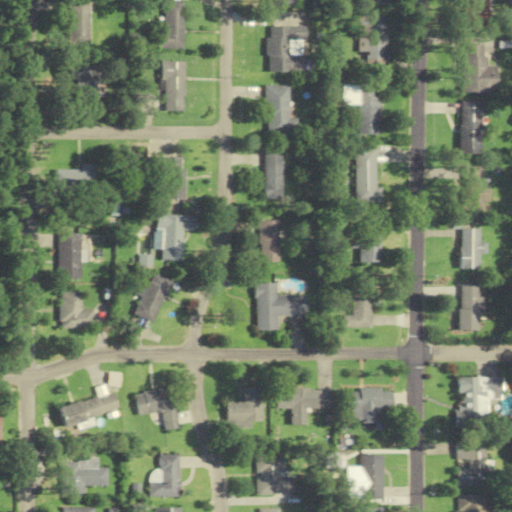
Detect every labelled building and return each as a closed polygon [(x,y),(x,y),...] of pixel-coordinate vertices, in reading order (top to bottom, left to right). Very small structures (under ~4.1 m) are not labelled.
[(67,0),(68,45),(88,45),(88,0),(67,0)] [(266,0),(266,8),(291,8),(291,0),(266,0)] [(463,0),(463,25),(487,25),(486,0),(463,0)] [(163,32),(156,32),(156,49),(183,49),(183,1),(163,1),(163,32)] [(358,53),(365,53),(365,70),(386,70),(386,17),(358,17),(358,53)] [(267,72),(301,73),(301,55),(289,55),(289,41),(304,42),(304,27),(268,26),(267,72)] [(462,93),(495,93),(495,59),(483,59),(483,45),(462,45),(462,93)] [(161,61),(161,112),(184,112),(184,61),(161,61)] [(66,81),(75,81),(75,96),(99,96),(99,64),(66,64),(66,81)] [(342,105),(358,105),(358,135),(379,136),(379,85),(342,84),(342,105)] [(288,86),(264,86),(264,135),(298,135),(298,118),(288,118),(288,86)] [(460,154),(480,154),(481,102),(460,102),(460,154)] [(381,188),(376,188),(376,149),(355,149),(355,204),(381,204),(381,188)] [(263,200),(282,200),(282,154),(263,154),(263,200)] [(183,157),(149,157),(149,200),(183,200),(183,157)] [(483,213),(483,166),(461,166),(461,213),(483,213)] [(54,169),(54,197),(93,197),(93,169),(54,169)] [(162,233),(161,260),(182,261),(183,230),(190,230),(190,216),(156,215),(156,233),(162,233)] [(259,263),(279,263),(279,221),(259,221),(259,263)] [(478,269),(478,255),(486,255),(486,243),(479,243),(479,229),(460,229),(460,269),(478,269)] [(380,267),(379,230),(356,231),(357,267),(380,267)] [(81,233),(58,233),(58,280),(81,280),(81,233)] [(153,323),(172,281),(154,272),(147,289),(139,285),(134,296),(141,299),(134,314),(153,323)] [(276,284),(255,284),(256,331),(277,331),(277,316),(306,316),(305,296),(276,296),(276,284)] [(458,331),(479,331),(480,286),(459,286),(458,331)] [(371,328),(371,287),(343,287),(343,308),(350,308),(350,315),(342,315),(342,328),(371,328)] [(93,329),(93,310),(82,310),(82,293),(59,293),(59,329),(93,329)] [(501,378),(456,378),(456,423),(475,423),(475,414),(486,414),(487,401),(501,401),(501,378)] [(161,412),(164,431),(178,429),(172,388),(134,393),(138,415),(161,412)] [(262,422),(262,388),(243,388),(243,403),(227,403),(227,430),(252,430),(252,422),(262,422)] [(350,423),(377,423),(377,409),(392,409),(392,389),(345,390),(345,410),(350,410),(350,423)] [(276,390),(276,409),(290,409),(290,426),(306,426),(306,409),(333,409),(333,390),(276,390)] [(59,407),(63,425),(119,412),(115,393),(59,407)] [(178,455),(158,455),(158,473),(148,473),(148,497),(178,497),(178,455)] [(293,475),(285,475),(284,455),(255,455),(255,495),(293,494),(293,475)] [(359,499),(381,499),(381,455),(359,455),(359,470),(353,470),(353,481),(359,481),(359,499)] [(83,486),(107,486),(107,465),(61,465),(61,492),(83,492),(83,486)] [(480,511),(481,496),(456,496),(456,511),(480,511)]
